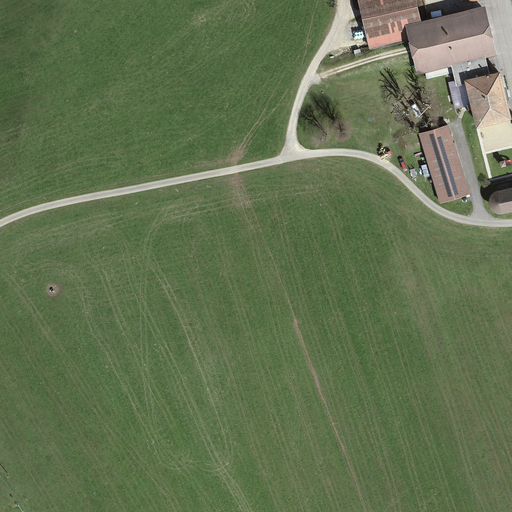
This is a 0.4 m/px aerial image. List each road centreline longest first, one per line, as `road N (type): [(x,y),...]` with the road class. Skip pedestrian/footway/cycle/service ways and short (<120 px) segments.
road 1 (track): [(511,222),(445,213),(384,162),(337,151),(124,189),(0,223)]
road 2 (track): [(290,157),(290,127),(306,79),(344,0)]
